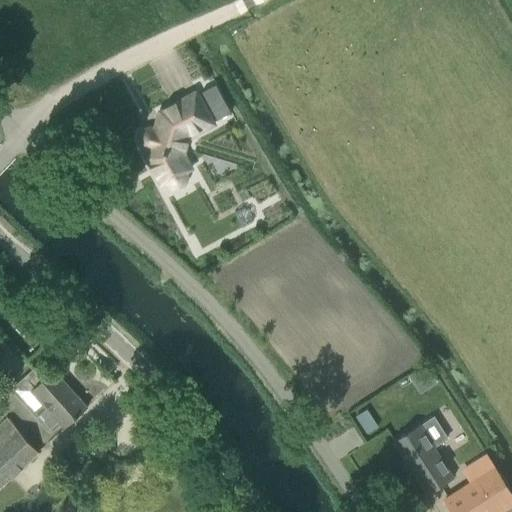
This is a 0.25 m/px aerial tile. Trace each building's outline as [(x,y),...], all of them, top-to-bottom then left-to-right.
[(187,177),(186,172),(191,170),(183,155),(189,139),(190,139),(214,126),(196,93),(160,113),(155,128),(150,128),(146,129),(144,130),(142,132),(141,134),(139,139),(140,143),(142,147),(143,149),(146,150),(148,151),(146,159),(161,186),(166,183),(168,186),(170,188),(172,189),(176,189),(181,188),(185,185),(187,181),(187,177)] [(429,366),(414,374),(423,391),(439,383),(429,366)] [(38,384),(31,391),(32,392),(45,406),(36,415),(36,419),(48,432),(52,432),(61,424),(65,429),(73,422),(87,408),(53,371),(42,381),(38,384)] [(356,417),(367,434),(377,427),(367,410),(356,417)] [(432,418),(394,442),(427,495),(453,479),(435,450),(448,442),(432,418)] [(0,427),(0,487),(38,453),(8,420),(0,427)] [(511,494),(494,467),(442,500),(450,511),(504,511),(511,507),(511,494)]
